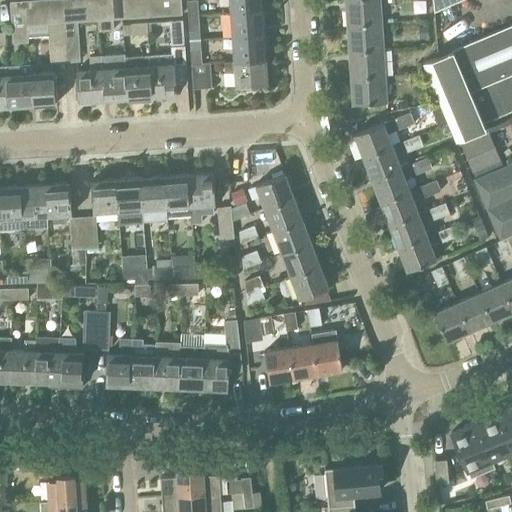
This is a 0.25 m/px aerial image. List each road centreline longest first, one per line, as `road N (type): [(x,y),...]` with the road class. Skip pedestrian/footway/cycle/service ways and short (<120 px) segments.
road 1 (residential): [(0,142),(307,120)]
road 2 (residential): [(404,393),(307,120)]
road 3 (residential): [(404,393),(277,425),(120,425)]
road 4 (residential): [(307,120),(297,0)]
road 5 (residential): [(120,425),(0,419)]
